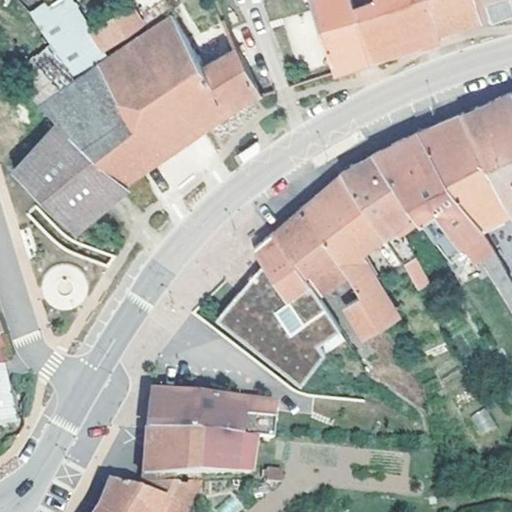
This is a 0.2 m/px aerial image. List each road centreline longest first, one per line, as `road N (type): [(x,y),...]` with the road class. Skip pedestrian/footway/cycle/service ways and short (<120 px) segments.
road 1 (secondary): [(84,389),(191,228),(282,161),(366,114),(511,66)]
road 2 (residential): [(84,389),(35,352),(0,253)]
road 3 (secondary): [(16,511),(84,389)]
